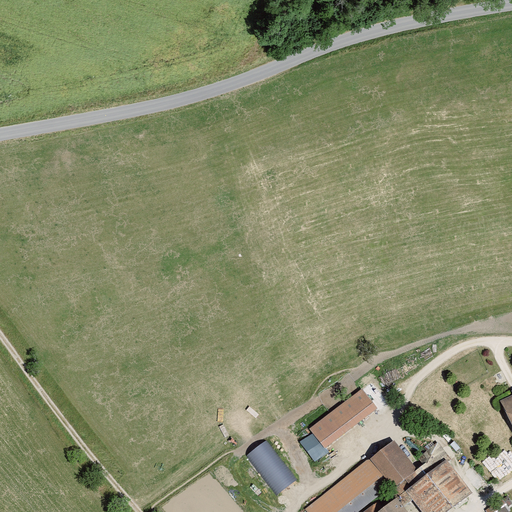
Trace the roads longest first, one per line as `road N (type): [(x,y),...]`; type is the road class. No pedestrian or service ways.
road 1 (tertiary): [(0,133),(147,107),(373,30),(511,4)]
road 2 (track): [(0,330),(137,511)]
